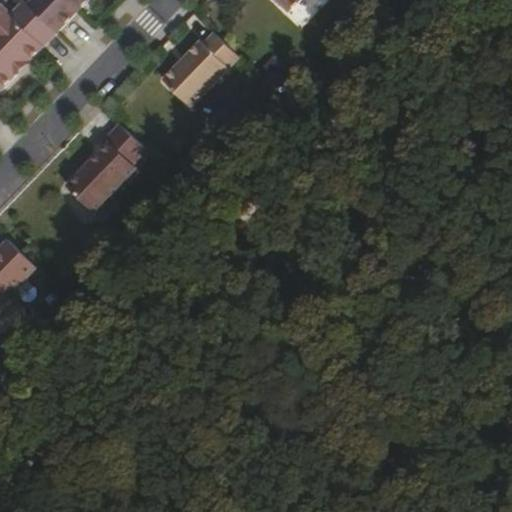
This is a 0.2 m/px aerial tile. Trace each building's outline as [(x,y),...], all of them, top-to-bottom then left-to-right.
[(32,0),(27,6),(55,34),(76,12),(87,0),(32,0)] [(277,0),(288,10),(298,0),(277,0)] [(40,49),(55,34),(27,6),(23,2),(10,16),(0,6),(0,90),(14,76),(12,73),(24,61),(26,63),(40,49)] [(203,38),(188,53),(188,57),(183,62),(180,62),(165,77),(192,104),(240,54),(215,30),(205,41),(203,38)] [(277,56),(263,66),(279,87),(293,77),(277,56)] [(12,73),(14,76),(26,63),(24,61),(12,73)] [(148,148),(121,122),(107,137),(110,140),(69,183),(95,208),(138,165),(134,161),(148,148)] [(13,290),(39,263),(11,235),(0,247),(0,309),(16,293),(13,290)]
